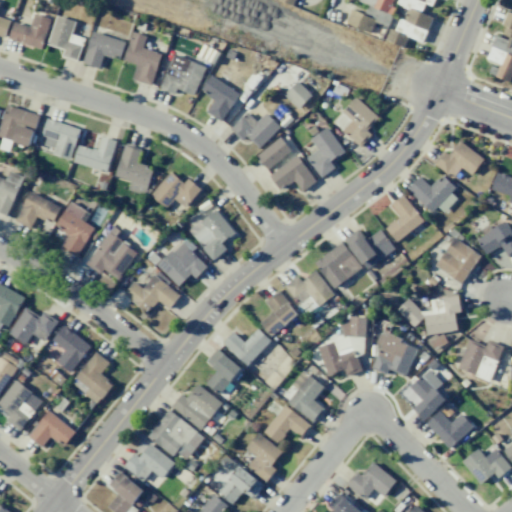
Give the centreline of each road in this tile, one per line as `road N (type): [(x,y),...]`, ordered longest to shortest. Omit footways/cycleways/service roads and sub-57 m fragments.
road 1 (residential): [(48,511),(252,272),(391,167),(424,116),(475,0)]
road 2 (residential): [(282,249),(228,172),(185,137),(0,73)]
road 3 (residential): [(165,367),(0,251)]
road 4 (residential): [(463,511),(365,415)]
road 5 (residential): [(287,511),(365,415)]
